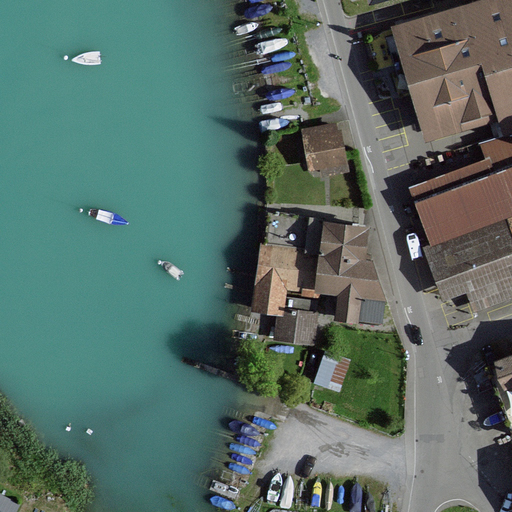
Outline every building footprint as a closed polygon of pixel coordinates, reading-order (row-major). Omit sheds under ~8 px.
[(511,0),(510,0),(509,0),(473,0),(476,9),(369,42),(378,69),(390,65),(399,97),(420,91),(432,129),(504,108),(511,133),(511,132),(511,0)] [(306,130),(312,162),(321,161),(323,173),(344,170),(338,137),(336,137),(334,125),(306,130)] [(511,132),(511,133),(479,143),(490,172),(415,200),(433,247),(427,249),(442,288),(467,279),(475,301),(511,287),(511,132)] [(268,213),(263,246),(369,260),(370,255),(362,254),(364,230),(327,225),(327,220),(268,213)] [(370,260),(369,260),(263,246),(256,309),(280,312),(277,336),(312,341),(316,301),(281,297),(282,286),(339,292),(337,312),(380,317),(383,298),(370,260)] [(346,389),(354,359),(329,352),(320,381),(346,389)] [(511,362),(493,370),(511,419),(511,362)] [(0,511),(19,511),(25,502),(0,488),(0,511)]
